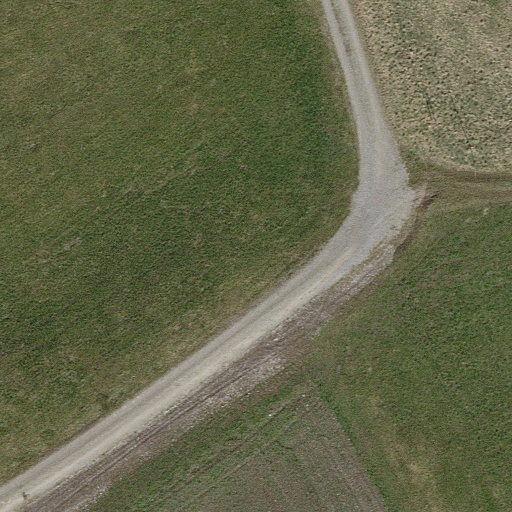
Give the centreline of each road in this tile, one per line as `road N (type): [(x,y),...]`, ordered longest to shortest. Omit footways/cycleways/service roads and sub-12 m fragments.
road 1 (track): [(341,0),(384,165),(360,250),(305,303),(161,412),(4,511)]
road 2 (track): [(511,165),(384,165)]
